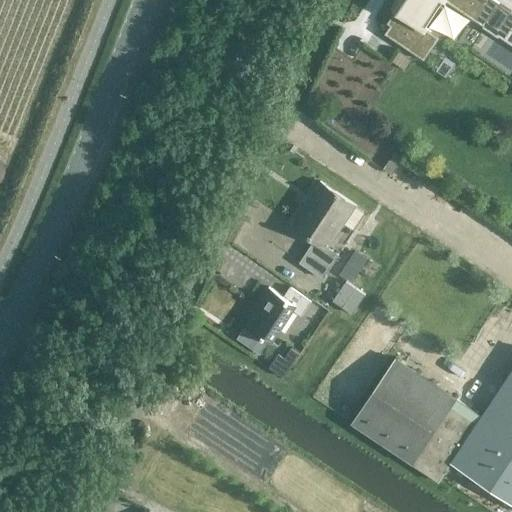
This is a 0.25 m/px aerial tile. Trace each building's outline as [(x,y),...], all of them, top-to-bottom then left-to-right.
[(382,29),(376,37),(416,64),(432,40),(417,30),(436,3),(476,29),(491,6),(482,0),(391,0),(385,10),(388,12),(379,26),(382,29)] [(496,34),(511,44),(511,10),(511,11),(496,34)] [(395,151),(383,168),(392,174),(404,157),(395,151)] [(290,224),(313,239),(299,261),(323,277),(338,253),(328,246),(356,204),(320,179),(290,224)] [(353,275),(369,253),(357,245),(341,267),(353,275)] [(353,310),(368,289),(348,275),(333,296),(353,310)] [(310,300),(289,286),(282,295),(268,286),(242,324),(271,343),(293,310),(300,315),(310,300)] [(268,367),(283,377),(299,353),(290,347),(283,357),(277,353),(268,367)] [(451,462),(475,420),(452,404),(456,397),(395,356),(351,421),(439,479),(451,462)] [(511,365),(475,420),(451,462),(511,502),(511,365)]
